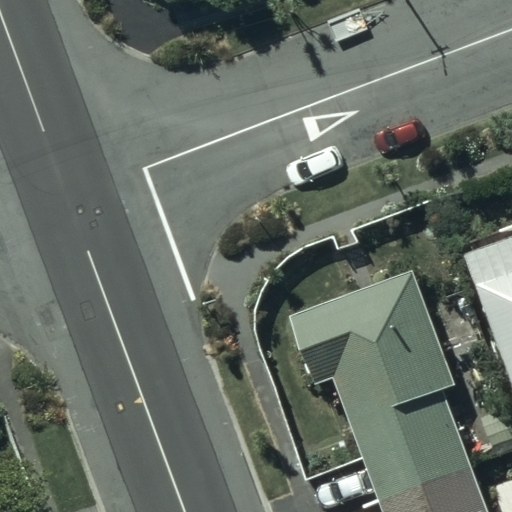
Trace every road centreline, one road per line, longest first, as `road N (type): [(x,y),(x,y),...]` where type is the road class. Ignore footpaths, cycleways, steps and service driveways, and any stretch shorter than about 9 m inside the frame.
road 1 (residential): [(511,32),(67,195)]
road 2 (residential): [(67,195),(183,511)]
road 3 (residential): [(0,16),(67,195)]
